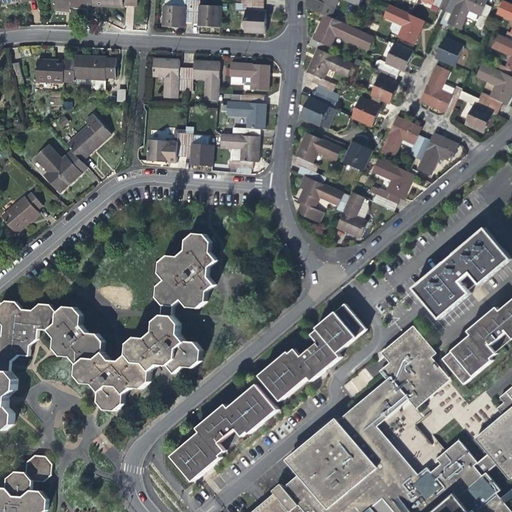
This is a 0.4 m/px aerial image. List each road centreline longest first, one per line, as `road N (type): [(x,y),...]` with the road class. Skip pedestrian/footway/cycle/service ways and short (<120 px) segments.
road 1 (residential): [(334,281),(146,435),(129,470),(141,504)]
road 2 (residential): [(0,276),(128,171),(275,185)]
road 3 (residential): [(0,41),(298,49)]
road 4 (residential): [(334,281),(511,127)]
road 5 (residential): [(298,49),(275,185)]
